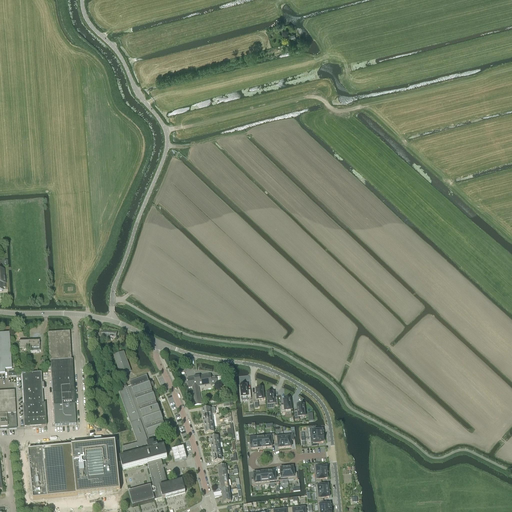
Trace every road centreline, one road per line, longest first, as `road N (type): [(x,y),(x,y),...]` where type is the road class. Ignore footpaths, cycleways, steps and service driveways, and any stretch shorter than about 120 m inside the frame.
road 1 (track): [(511,69),(345,112),(313,92),(165,130)]
road 2 (unclassified): [(110,320),(113,285),(167,141),(120,56),(87,22),(82,0)]
road 3 (residential): [(333,456),(328,419),(310,391),(265,368),(158,342)]
road 4 (residential): [(19,438),(83,434),(75,314)]
road 5 (track): [(283,0),(112,45)]
road 6 (tertiary): [(208,503),(183,413),(156,356),(158,342)]
road 7 (residential): [(114,511),(107,501),(29,505),(19,438)]
